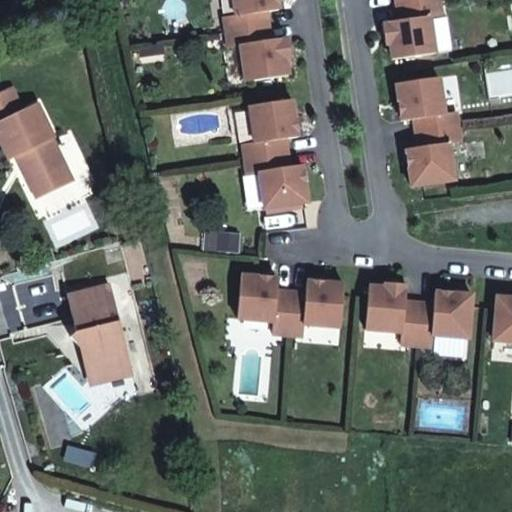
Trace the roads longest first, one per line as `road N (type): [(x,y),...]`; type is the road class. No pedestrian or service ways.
road 1 (residential): [(306,0),(341,244),(387,249)]
road 2 (residential): [(354,0),(387,249)]
road 3 (residential): [(387,249),(511,264)]
